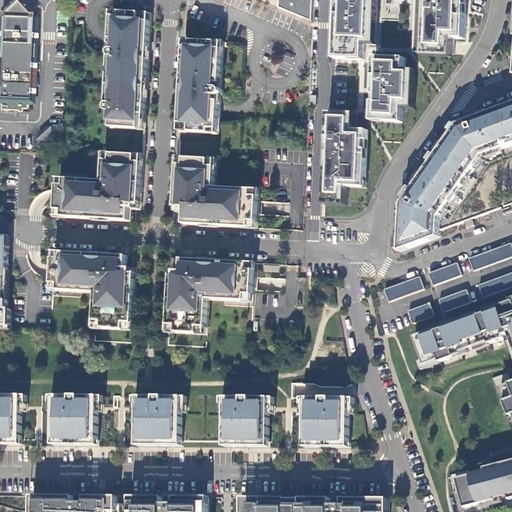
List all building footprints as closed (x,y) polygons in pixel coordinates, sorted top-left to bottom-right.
[(312,0),(279,0),(279,10),(312,23),(312,0)] [(380,0),(337,0),(336,60),(366,61),(367,46),(379,46),(380,0)] [(417,0),(415,53),(424,54),(424,57),(455,58),(456,39),(466,40),(467,0),(417,0)] [(1,41),(0,68),(0,104),(3,104),(2,107),(1,106),(1,110),(2,110),(2,112),(20,113),(19,114),(20,114),(21,115),(23,115),(24,115),(24,111),(29,112),(29,110),(31,110),(31,107),(29,107),(29,105),(32,105),(35,42),(32,42),(32,38),(33,35),(35,35),(36,16),(31,16),(19,3),(7,15),(2,14),(1,33),(4,33),(4,37),(4,41),(1,41)] [(152,16),(114,13),(112,33),(112,46),(108,110),(108,111),(109,112),(109,113),(111,114),(112,114),(113,115),(112,129),(147,130),(152,16)] [(186,42),(180,134),(219,136),(220,122),(220,115),(220,110),(221,98),(222,98),(222,97),(223,96),(223,95),(223,94),(223,93),(222,92),(221,91),(224,44),(186,42)] [(407,59),(376,57),(374,122),(404,124),(404,108),(415,109),(417,71),(406,70),(407,59)] [(511,107),(481,119),(472,123),(463,127),(408,204),(407,244),(406,251),(446,237),(446,230),(492,213),(506,207),(508,214),(511,212),(511,107)] [(358,114),(330,113),(326,205),(348,206),(350,188),(368,188),(370,131),(357,130),(358,114)] [(39,136),(39,143),(52,143),(53,130),(46,130),(39,136)] [(132,222),(133,210),(142,211),(145,156),(105,156),(104,184),(60,181),(59,191),(59,198),(58,217),(132,222)] [(217,162),(179,160),(177,209),(186,209),(185,227),(258,231),(258,229),(259,209),(260,192),(216,190),(217,162)] [(11,278),(12,237),(0,237),(0,332),(1,332),(1,328),(12,328),(12,312),(9,312),(9,303),(6,303),(7,278),(11,278)] [(511,244),(470,259),(475,272),(511,258),(511,244)] [(129,259),(56,254),(55,272),(54,283),(53,293),(98,295),(96,330),(134,333),(137,276),(128,276),(129,259)] [(205,263),(183,262),(182,279),(177,279),(177,292),(172,291),(170,328),(178,328),(178,335),(199,336),(200,329),(208,330),(210,302),(210,298),(226,299),(226,303),(247,304),(247,297),(254,297),(256,272),(250,272),(250,265),(215,263),(215,268),(204,268),(205,263)] [(459,263),(430,274),(435,287),(463,276),(459,263)] [(511,274),(480,286),(485,299),(511,288),(511,274)] [(421,278),(386,291),(390,303),(426,290),(421,278)] [(468,290),(441,300),(445,313),(473,303),(468,290)] [(488,342),(489,344),(504,339),(503,335),(509,333),(511,342),(511,300),(485,311),(486,313),(479,316),(478,313),(443,326),(444,329),(430,334),(429,331),(414,337),(425,365),(439,360),(440,362),(462,354),(461,352),(488,342)] [(431,304),(409,312),(414,325),(436,317),(431,304)] [(488,472),(459,479),(462,491),(464,491),(466,498),(464,499),(466,508),(496,500),(496,499),(510,495),(511,499),(511,383),(501,388),(511,416),(511,461),(487,468),(488,472)] [(28,397),(0,396),(0,445),(24,446),(24,413),(28,413),(28,410),(28,397)] [(104,398),(51,397),(51,413),(55,413),(54,447),(100,447),(100,414),(104,414),(104,410),(104,398)] [(163,398),(135,397),(135,410),(135,414),(139,414),(138,447),(184,448),(184,415),(188,415),(188,414),(188,398),(163,398)] [(275,399),(222,398),(222,415),(226,415),(225,448),(271,449),(271,416),(275,416),(275,411),(275,408),(275,399)] [(355,400),(302,399),(302,411),(302,415),(306,415),(305,449),(351,449),(351,416),(355,416),(355,400)] [(74,495),(36,495),(36,506),(32,506),(31,511),(109,511),(110,511),(117,511),(118,507),(118,496),(86,496),(86,503),(74,503),(74,495)] [(208,511),(209,504),(202,504),(202,497),(175,497),(175,504),(164,504),(164,497),(131,496),(130,507),(130,511),(138,511),(208,511)] [(251,511),(252,498),(243,497),(242,511),(251,511)] [(381,511),(382,499),(343,499),(343,506),(331,505),(331,499),(301,498),(301,499),(287,499),(287,498),(252,498),(251,511),(381,511)]
